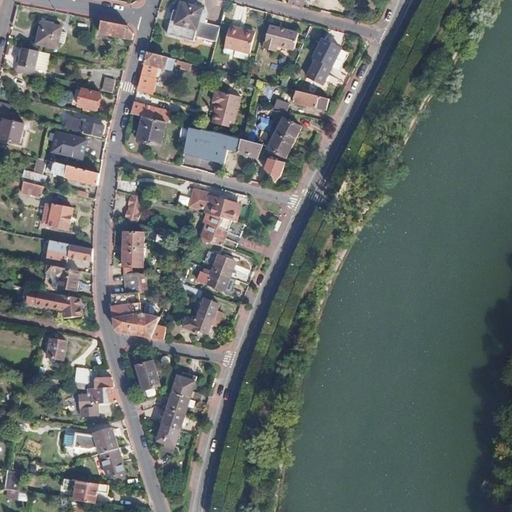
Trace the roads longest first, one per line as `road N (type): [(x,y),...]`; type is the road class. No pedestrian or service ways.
road 1 (residential): [(114,156),(309,203)]
road 2 (residential): [(110,339),(101,261),(114,156)]
road 3 (secondary): [(309,203),(391,40)]
road 4 (residential): [(162,511),(110,339)]
road 5 (secondary): [(243,359),(309,203)]
road 6 (secondary): [(202,511),(243,359)]
road 7 (residential): [(247,0),(391,40)]
road 8 (residential): [(114,156),(146,19)]
road 9 (residential): [(110,339),(243,359)]
